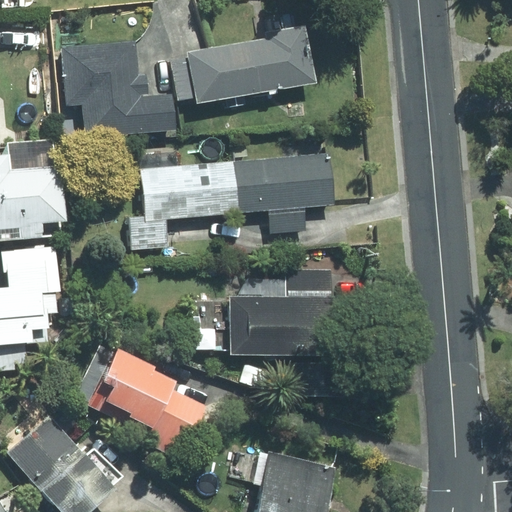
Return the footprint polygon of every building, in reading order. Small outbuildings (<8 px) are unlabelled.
[(193,103),(314,83),(304,25),(263,31),(264,37),(184,51),(193,103)] [(141,131),(133,41),(58,48),(63,105),(79,103),(82,137),(141,131)] [(179,128),(177,119),(169,120),(170,130),(179,128)] [(232,160),(237,214),(332,205),(327,152),(232,160)] [(0,153),(0,240),(39,237),(38,224),(63,222),(58,165),(6,170),(4,153),(0,153)] [(164,220),(237,214),(232,160),(137,169),(141,215),(125,216),(128,250),(166,246),(164,220)] [(53,247),(0,250),(0,271),(1,288),(0,287),(0,365),(23,364),(22,344),(46,341),(43,313),(54,312),(53,292),(57,291),(53,247)] [(227,296),(226,355),(341,355),(342,297),(335,297),(335,269),(283,268),(284,297),(227,296)] [(72,314),(71,296),(58,297),(60,315),(72,314)] [(153,350),(168,355),(172,346),(156,340),(153,350)] [(84,405),(143,434),(145,432),(155,437),(150,447),(177,460),(203,406),(167,388),(171,381),(149,370),(150,367),(113,348),(84,405)] [(338,363),(289,363),(289,397),(338,397),(338,363)] [(83,511),(111,488),(47,415),(4,453),(56,511),(83,511)] [(322,511),(333,468),(265,453),(251,511),(322,511)]
